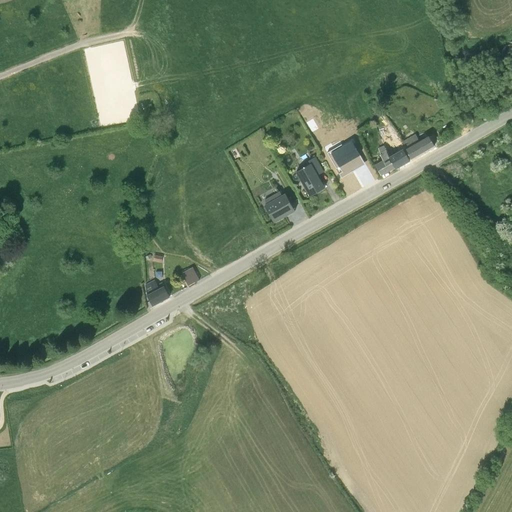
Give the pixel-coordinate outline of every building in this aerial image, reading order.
[(389,157),(398,151),(389,135),(380,138),(389,157)] [(403,141),(407,148),(419,141),(415,135),(403,141)] [(407,148),(406,148),(412,158),(434,145),(428,136),(419,141),(407,148)] [(374,163),(382,175),(395,167),(389,157),(383,144),(377,147),(382,158),(374,163)] [(398,151),(389,157),(395,167),(409,159),(403,149),(398,151)] [(325,171),(316,156),(310,159),(312,163),(319,175),(325,171)] [(312,163),(297,171),(310,196),(325,186),(319,175),(312,163)] [(279,196),(265,204),(274,221),(295,210),(285,193),(279,196)] [(193,266),(182,271),(189,284),(200,278),(193,266)] [(165,285),(148,293),(153,304),(170,296),(165,285)]
